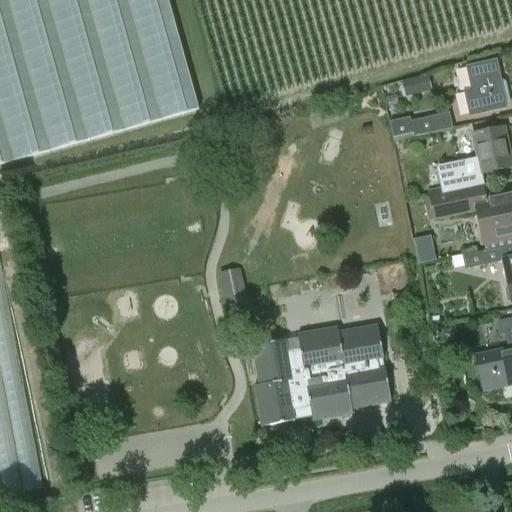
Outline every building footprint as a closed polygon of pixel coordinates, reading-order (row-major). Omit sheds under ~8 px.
[(464,91),(470,116),(506,108),(496,61),(466,67),(471,90),(464,91)] [(405,98),(430,89),(424,73),(400,82),(405,98)] [(408,138),(414,137),(414,138),(453,129),(449,113),(418,120),(411,121),(410,117),(389,123),(394,141),(408,138)] [(436,167),(440,188),(441,195),(480,187),(483,186),(480,174),(511,167),(511,160),(509,145),(506,146),(502,128),(472,135),(477,159),(436,167)] [(440,188),(428,191),(433,222),(482,212),(486,231),(500,227),(503,241),(511,238),(511,192),(482,199),(480,187),(441,195),(440,188)] [(411,238),(415,264),(434,261),(430,235),(411,238)] [(511,245),(462,256),(465,270),(502,262),(510,303),(511,302),(511,245)] [(212,273),(221,317),(248,311),(238,267),(212,273)] [(507,349),(475,356),(482,392),(511,385),(511,319),(498,323),(500,336),(505,335),(508,349),(507,349)] [(294,419),(311,416),(312,422),(352,414),(352,410),(390,403),(384,369),(383,369),(381,360),(382,359),(376,325),(298,339),(300,349),(286,352),(284,341),(251,347),(258,385),(253,386),(261,427),(294,421),(294,419)] [(116,415),(111,377),(99,379),(98,370),(75,373),(82,420),(116,415)]
